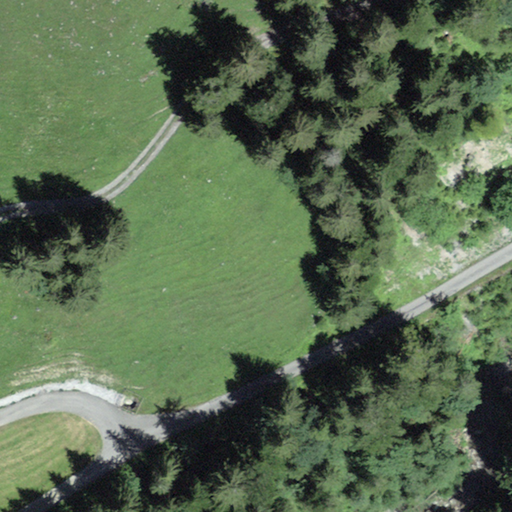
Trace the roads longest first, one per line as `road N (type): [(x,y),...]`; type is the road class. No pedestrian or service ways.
road 1 (track): [(0,212),(100,198),(231,56),(304,23),(388,0)]
road 2 (unclassified): [(511,252),(136,448)]
road 3 (unclassified): [(0,417),(76,403),(136,448)]
road 4 (unclassified): [(136,448),(27,511)]
